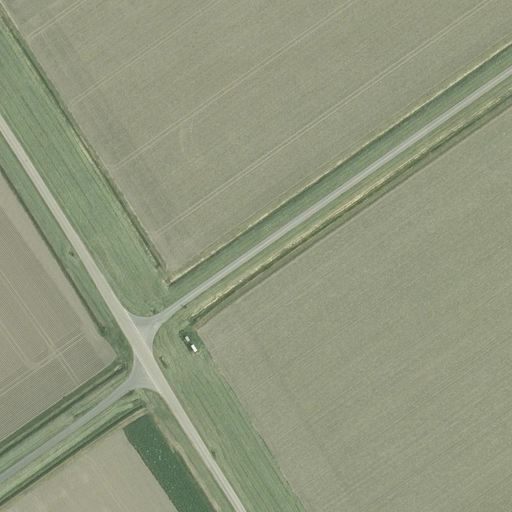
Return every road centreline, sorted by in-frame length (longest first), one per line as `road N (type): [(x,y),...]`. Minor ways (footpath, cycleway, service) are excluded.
road 1 (residential): [(132,335),(511,70)]
road 2 (unclassified): [(132,335),(0,125)]
road 3 (unclassified): [(242,511),(132,335)]
